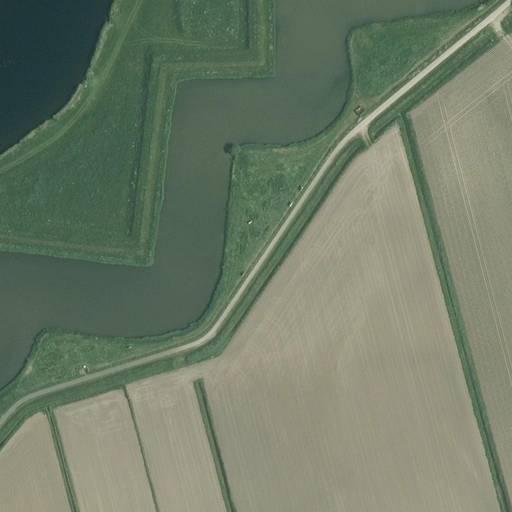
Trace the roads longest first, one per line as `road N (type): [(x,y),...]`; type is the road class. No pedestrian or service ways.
road 1 (track): [(0,172),(81,122),(144,0)]
road 2 (unclassified): [(352,132),(509,0)]
